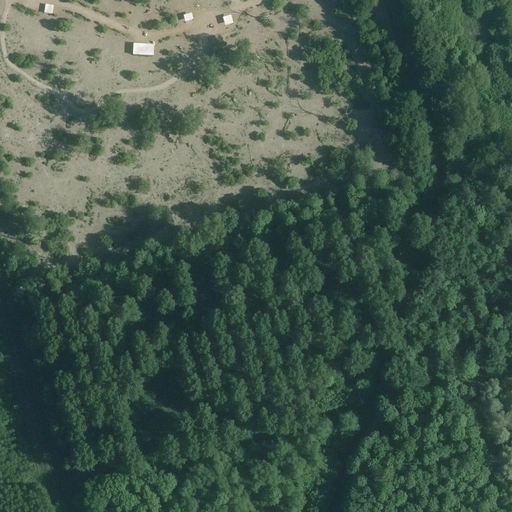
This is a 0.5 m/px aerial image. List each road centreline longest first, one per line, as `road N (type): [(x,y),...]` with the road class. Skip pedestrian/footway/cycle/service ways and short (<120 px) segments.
road 1 (track): [(333,511),(444,184),(391,0)]
road 2 (track): [(511,364),(70,495)]
road 3 (track): [(0,259),(75,511)]
